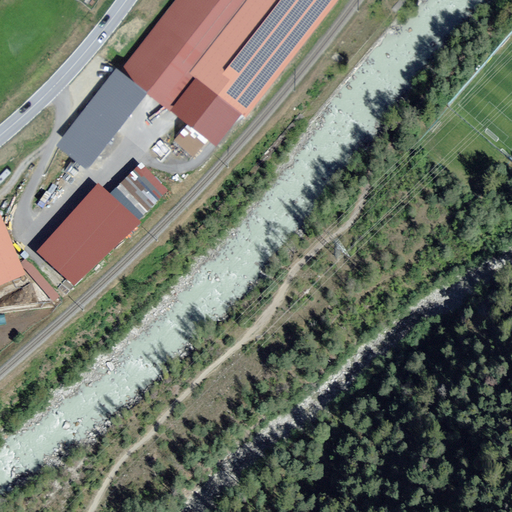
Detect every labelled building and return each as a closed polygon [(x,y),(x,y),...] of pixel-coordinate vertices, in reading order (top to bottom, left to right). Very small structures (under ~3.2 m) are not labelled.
[(175,0),(118,75),(174,117),(197,86),(237,116),(243,120),(335,0),(175,0)] [(237,116),(197,86),(174,117),(214,147),(237,116)] [(107,134),(86,116),(64,142),(85,160),(107,134)] [(77,292),(145,225),(142,222),(172,193),(145,166),(112,197),(104,189),(38,253),(77,292)] [(0,217),(0,286),(23,276),(0,217)] [(29,261),(24,265),(31,273),(36,269),(29,261)]
